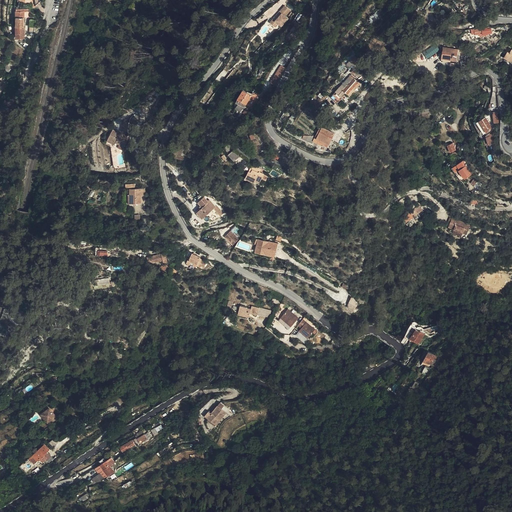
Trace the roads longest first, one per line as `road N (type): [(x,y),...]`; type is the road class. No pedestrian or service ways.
road 1 (tertiary): [(0,511),(188,390),(244,377),(307,398),(400,352),(380,330),(337,330),(281,288),(235,268),(187,231),(172,203),(163,163),(168,128),(240,24),(269,0)]
road 2 (tertiary): [(319,0),(313,35),(273,101),(272,132),(337,160),(392,104),(481,68),(498,75),(503,140),(511,148)]
road 3 (unknown): [(416,187),(358,216),(341,176),(342,126),(359,88),(395,59),(415,58)]
